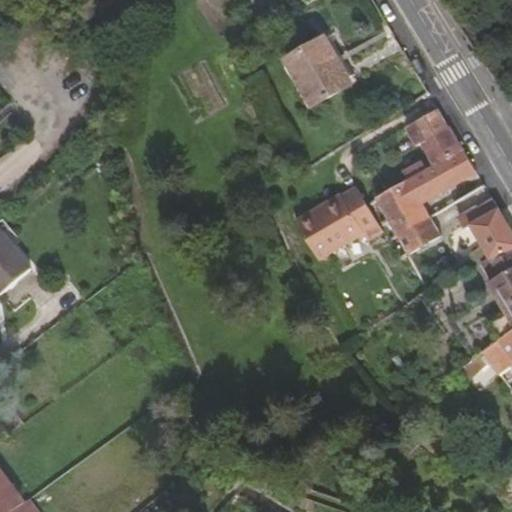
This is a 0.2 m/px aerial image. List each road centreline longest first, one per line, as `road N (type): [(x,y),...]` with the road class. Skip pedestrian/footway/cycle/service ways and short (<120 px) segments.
road 1 (secondary): [(410,0),(511,165)]
road 2 (unknown): [(0,173),(66,108),(62,85),(21,43)]
